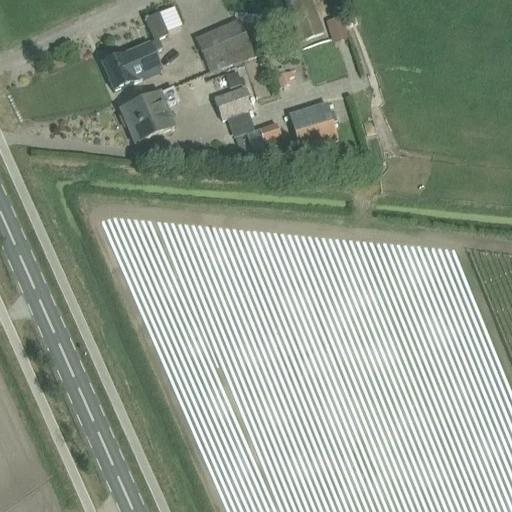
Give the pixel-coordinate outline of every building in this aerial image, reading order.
[(321,37),(307,0),(282,0),(300,45),(321,37)] [(188,1),(173,6),(180,28),(195,23),(188,1)] [(163,51),(158,42),(168,38),(159,16),(144,22),(154,44),(101,67),(113,95),(161,74),(153,55),(163,51)] [(251,50),(239,22),(196,41),(208,69),(251,50)] [(253,112),(246,88),(216,98),(222,124),(227,123),(232,141),(246,136),(253,158),(267,154),(258,132),(256,132),(249,114),(253,112)] [(136,147),(154,139),(173,131),(165,111),(179,104),(173,91),(121,113),(136,147)] [(331,125),(294,136),(300,155),(338,144),(331,125)]
